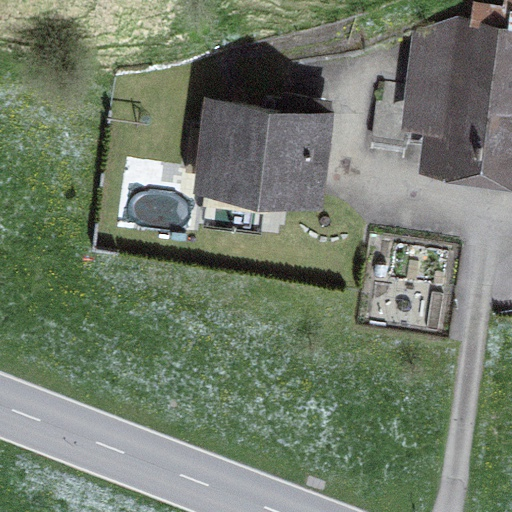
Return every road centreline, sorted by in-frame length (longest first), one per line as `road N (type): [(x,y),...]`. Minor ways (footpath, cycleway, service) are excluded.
road 1 (secondary): [(0,405),(282,511)]
road 2 (track): [(502,215),(453,511)]
